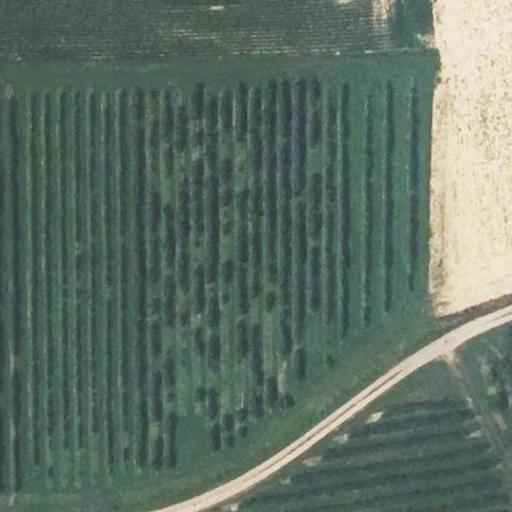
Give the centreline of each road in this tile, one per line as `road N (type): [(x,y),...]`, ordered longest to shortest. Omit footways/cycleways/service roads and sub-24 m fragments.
road 1 (track): [(511,313),(440,345),(280,460),(173,511)]
road 2 (track): [(511,454),(490,407),(440,345)]
